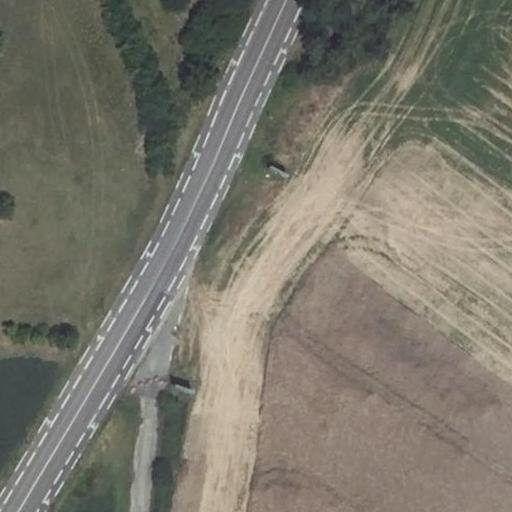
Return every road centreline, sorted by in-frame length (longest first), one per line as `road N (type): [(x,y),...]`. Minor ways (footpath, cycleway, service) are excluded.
road 1 (secondary): [(124,334),(195,208),(286,0)]
road 2 (secondary): [(18,511),(124,334)]
road 3 (unclassified): [(140,511),(148,397),(124,334)]
